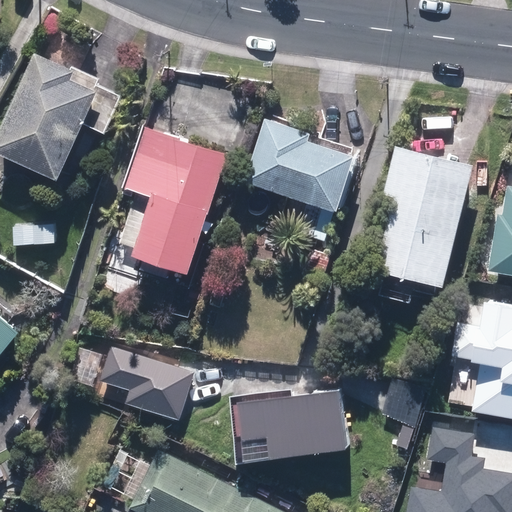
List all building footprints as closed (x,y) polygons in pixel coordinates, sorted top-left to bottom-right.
[(77,74),(37,56),(0,139),(0,154),(59,181),(98,95),(72,84),(77,74)] [(267,121),(246,182),(335,212),(354,157),(306,141),(308,135),(267,121)] [(188,272),(226,155),(146,129),(127,189),(153,197),(134,254),(188,272)] [(443,285),(472,165),(400,148),(389,192),(395,194),(377,269),(443,285)] [(499,213),(489,270),(511,273),(511,186),(508,186),(503,214),(499,213)] [(56,226),(13,227),(13,246),(56,245),(56,226)] [(472,412),(511,419),(511,304),(484,301),(479,327),(457,323),(452,356),(471,360),(471,363),(480,364),(472,412)] [(0,358),(20,333),(0,317),(0,358)] [(178,420),(194,373),(111,346),(99,381),(129,391),(125,403),(178,420)] [(339,388),(239,402),(244,438),(267,435),(270,457),(346,447),(339,388)] [(511,511),(511,471),(483,467),(485,458),(471,456),(474,434),(433,427),(428,459),(446,462),(442,491),(410,486),(405,511),(511,511)] [(286,511),(161,450),(132,508),(139,511),(286,511)]
